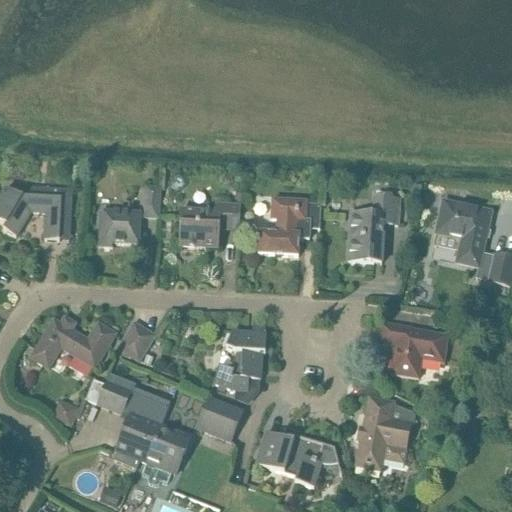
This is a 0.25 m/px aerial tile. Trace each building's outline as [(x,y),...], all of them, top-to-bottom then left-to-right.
[(173,180),(170,183),(170,187),(172,190),(175,193),(179,193),(182,191),(185,188),(185,184),(183,181),(180,178),(176,178),(173,180)] [(424,188),(415,188),(415,199),(424,199),(424,188)] [(160,189),(146,189),(144,220),(159,221),(160,189)] [(0,224),(6,228),(3,232),(16,240),(31,216),(46,217),(44,243),(60,244),(62,193),(28,191),(22,200),(6,190),(0,201),(0,224)] [(351,216),(348,265),(374,266),(374,263),(382,263),(384,228),(398,228),(399,201),(374,200),(373,218),(351,216)] [(259,235),(258,257),(298,259),(299,241),(309,242),(310,232),(320,232),(321,207),(306,206),(307,204),(272,203),(271,222),(277,223),(277,236),(259,235)] [(458,266),(478,270),(482,255),(491,215),(443,205),(437,237),(463,242),(458,266)] [(181,213),(179,250),(211,252),(211,248),(219,248),(220,232),(239,233),(241,208),(215,207),(214,215),(181,213)] [(140,216),(101,214),(99,250),(113,251),(113,247),(131,248),(131,244),(139,244),(140,216)] [(511,260),(494,257),(487,285),(511,290),(511,284),(511,260)] [(54,323),(31,361),(48,371),(61,351),(95,371),(115,337),(98,327),(88,344),(71,334),(75,327),(65,321),(61,328),(54,323)] [(475,337),(496,341),(499,326),(478,322),(475,337)] [(402,330),(382,326),(378,346),(395,349),(391,377),(419,381),(422,363),(444,366),(448,339),(402,331),(402,330)] [(138,365),(144,355),(154,339),(135,327),(118,354),(138,365)] [(240,336),(233,334),(226,352),(236,356),(242,356),(241,376),(236,376),(220,370),(214,387),(234,394),(248,395),(249,383),(260,383),(262,357),(265,357),(266,338),(265,338),(266,330),(253,329),(253,337),(240,336)] [(151,367),(153,360),(147,358),(144,365),(151,367)] [(106,388),(95,383),(87,403),(123,418),(124,414),(133,393),(107,383),(106,388)] [(135,473),(139,463),(148,442),(146,441),(152,425),(160,429),(169,407),(133,393),(124,414),(131,417),(117,454),(118,454),(114,464),(135,473)] [(395,406),(369,401),(363,431),(360,430),(359,432),(357,443),(361,444),(355,470),(381,475),(386,448),(407,452),(412,427),(415,428),(417,419),(414,415),(394,407),(395,406)] [(243,415),(209,402),(197,431),(231,445),(243,415)] [(160,429),(152,425),(146,441),(148,442),(139,463),(146,466),(142,477),(149,480),(147,483),(149,487),(155,489),(158,488),(160,484),(166,487),(171,475),(176,477),(188,446),(190,440),(162,429),(160,429)] [(288,442),(266,436),(256,468),(296,481),(295,486),(314,491),(321,467),(324,468),(330,469),(334,468),(338,467),(341,479),(342,479),(334,451),(289,438),(288,442)] [(0,488),(0,509),(10,495),(0,488)] [(123,496),(106,489),(100,504),(117,511),(123,496)]
